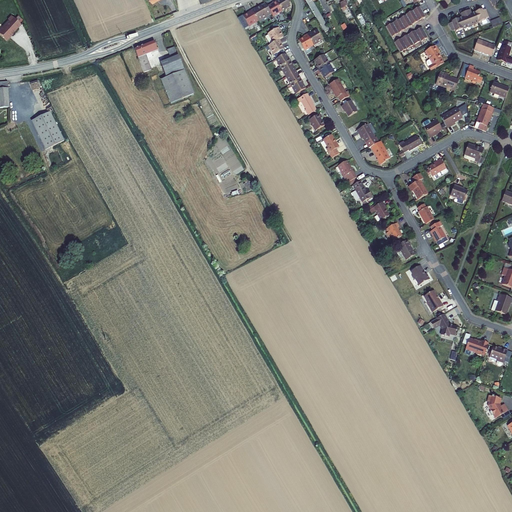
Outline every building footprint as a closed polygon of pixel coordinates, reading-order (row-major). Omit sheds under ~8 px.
[(278,0),(276,2),(282,12),(291,7),(286,0),(280,0),(280,1),(279,0),(278,0)] [(305,0),(320,25),(321,25),(324,23),(310,0),(305,0)] [(272,4),(273,5),(267,8),(271,14),(273,17),(282,12),(276,2),(272,4)] [(271,14),(267,8),(265,4),(255,10),(255,9),(251,11),(258,22),(271,14)] [(391,38),(398,34),(405,30),(412,26),(412,25),(425,17),(419,7),(413,11),(406,15),(406,16),(386,28),(391,38)] [(482,11),(482,10),(475,13),(471,14),(470,10),(460,14),(462,18),(451,22),(452,23),(447,25),(452,32),(455,31),(455,32),(479,23),(486,20),(485,19),(489,18),(486,10),(482,11)] [(251,11),(248,13),(249,14),(243,17),(249,27),(258,22),(251,11)] [(362,27),(366,25),(361,15),(357,17),(362,27)] [(20,25),(11,16),(8,20),(9,21),(0,30),(0,35),(6,41),(10,37),(20,25)] [(503,24),(500,18),(497,19),(490,22),(493,28),(496,27),(503,24)] [(321,25),(325,33),(329,30),(324,23),(321,25)] [(270,45),(279,40),(283,38),(280,32),(281,32),(279,28),(268,34),(269,35),(265,37),(270,45)] [(415,32),(415,31),(408,35),(394,43),(400,53),(421,41),(421,42),(428,38),(422,28),(415,32)] [(311,34),(310,33),(307,35),(313,46),(322,40),(317,31),(311,34)] [(304,37),(304,38),(299,41),(307,54),(311,52),(309,48),(313,46),(307,35),(304,37)] [(270,45),(269,46),(265,48),(267,50),(268,51),(270,49),(274,55),(284,50),(280,44),(281,43),(279,40),(270,45)] [(497,43),(494,42),(493,45),(488,43),(478,40),(474,50),(492,57),(497,43)] [(154,42),(134,49),(144,73),(151,70),(147,59),(153,57),(151,53),(158,51),(154,42)] [(511,65),(511,58),(508,58),(511,49),(510,49),(511,44),(504,42),(503,46),(502,46),(497,60),(502,62),(503,63),(504,64),(505,63),(511,65)] [(441,60),(442,60),(438,54),(439,53),(435,46),(425,52),(430,60),(428,61),(427,63),(427,65),(431,72),(444,64),(441,60)] [(167,50),(171,60),(178,57),(174,48),(167,50)] [(291,63),(289,59),(288,60),(285,55),(276,60),(281,69),(291,63)] [(318,66),(317,67),(319,70),(329,64),(324,55),(315,61),(318,66)] [(178,57),(171,60),(160,64),(166,78),(184,71),(178,57)] [(291,63),(281,69),(286,77),(295,72),(292,67),(293,66),(291,63)] [(322,73),(325,78),(334,73),(329,64),(319,70),(321,73),(322,73)] [(465,78),(477,83),(480,73),(473,70),(474,68),(469,66),(465,78)] [(166,78),(161,81),(171,104),(194,94),(184,71),(166,78)] [(299,77),(298,77),(295,72),(286,77),(291,86),(301,80),(299,77)] [(448,91),(454,93),(458,81),(446,77),(447,75),(440,72),(436,84),(448,89),(448,91)] [(291,86),(296,95),(305,89),(302,84),(303,83),(301,80),(291,86)] [(346,93),(338,80),(329,86),(336,98),(338,98),(340,102),(349,97),(347,92),(346,93)] [(8,82),(0,82),(0,108),(9,108),(8,82)] [(490,92),(506,98),(509,89),(493,83),(490,92)] [(314,107),(312,105),(314,104),(310,97),(309,97),(307,94),(296,100),(298,104),(301,102),(306,110),(305,111),(308,116),(317,111),(314,107)] [(341,107),(344,111),(345,110),(349,117),(357,112),(351,101),(342,106),(341,107)] [(487,127),(490,117),(491,117),(494,109),(483,104),(474,128),(486,132),(488,127),(487,127)] [(447,129),(450,127),(450,126),(454,123),(462,118),(457,109),(441,118),(447,129)] [(50,113),(32,122),(46,150),(64,141),(50,113)] [(322,118),(320,115),(309,121),(316,132),(324,126),(320,119),(322,118)] [(422,125),(430,139),(437,135),(436,134),(442,130),(436,121),(431,124),(429,121),(428,121),(423,124),(422,125)] [(363,139),(366,144),(369,149),(371,148),(378,144),(367,125),(357,131),(359,135),(360,134),(363,139)] [(336,149),(339,148),(332,135),(323,140),(328,149),(326,150),(332,159),(339,154),(336,149)] [(409,152),(421,145),(421,144),(416,136),(404,143),(403,142),(399,145),(403,152),(404,154),(408,151),(409,152)] [(385,162),(390,159),(385,151),(386,151),(381,142),(378,144),(371,148),(378,160),(377,160),(380,165),(385,162)] [(484,149),(480,148),(479,149),(468,145),(464,158),(464,159),(474,163),(474,162),(479,163),(481,158),(484,149)] [(441,160),(433,164),(434,165),(428,168),(429,171),(426,173),(429,177),(432,175),(435,180),(440,177),(438,173),(446,169),(441,160)] [(357,178),(353,172),(347,161),(338,167),(347,184),(357,178)] [(408,187),(411,192),(413,191),(418,200),(428,195),(420,181),(423,180),(420,174),(412,178),(415,183),(408,187)] [(225,195),(239,188),(234,179),(220,185),(225,195)] [(372,197),(369,193),(367,194),(366,191),(361,182),(353,186),(362,203),(372,197)] [(464,201),(468,192),(464,190),(460,189),(461,188),(454,185),(450,196),(464,201)] [(511,193),(506,192),(502,202),(511,205),(511,193)] [(386,209),(383,203),(373,209),(369,211),(372,215),(375,212),(381,222),(390,216),(386,210),(386,209)] [(418,209),(420,212),(419,213),(426,225),(434,220),(427,208),(426,208),(424,205),(418,209)] [(438,242),(444,239),(446,238),(440,228),(442,226),(440,222),(430,228),(432,232),(430,233),(436,243),(438,242)] [(392,237),(394,241),(402,237),(397,228),(399,227),(397,224),(387,229),(389,233),(388,233),(387,234),(389,238),(392,237)] [(410,245),(408,241),(398,246),(402,253),(398,255),(403,263),(416,256),(409,245),(410,245)] [(511,281),(511,265),(510,265),(508,270),(505,269),(500,284),(510,288),(511,281)] [(415,281),(418,287),(430,280),(426,274),(425,275),(423,272),(424,272),(420,266),(410,272),(412,276),(411,278),(413,280),(415,281)] [(427,303),(432,313),(443,307),(434,291),(424,297),(427,303)] [(491,310),(506,315),(510,304),(511,304),(511,300),(511,299),(500,295),(497,302),(499,302),(498,306),(493,304),(491,310)] [(444,315),(435,320),(433,322),(435,326),(439,324),(440,326),(443,331),(442,336),(448,337),(449,334),(455,335),(457,327),(449,325),(447,321),(444,315)] [(473,352),(484,356),(489,344),(482,341),(481,343),(469,339),(464,354),(470,356),(472,356),(473,352)] [(498,349),(493,347),(489,358),(497,360),(497,362),(497,364),(498,366),(499,367),(501,366),(502,364),(503,364),(508,351),(501,349),(500,350),(498,349)] [(491,416),(494,416),(496,419),(508,412),(505,406),(503,405),(501,407),(500,405),(501,399),(499,397),(494,396),(494,397),(489,396),(487,402),(489,402),(488,406),(491,411),(490,413),(491,416)]
